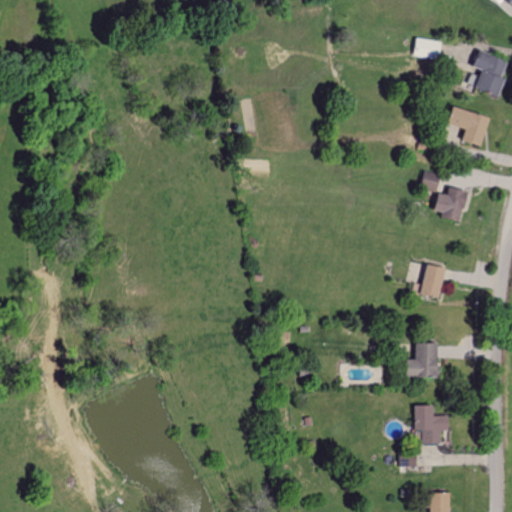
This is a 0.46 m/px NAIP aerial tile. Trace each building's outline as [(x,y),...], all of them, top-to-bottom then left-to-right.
[(409,56),(436,57),(437,40),(410,39),(409,56)] [(503,62),(472,51),(466,67),(475,70),(469,88),(492,96),(503,62)] [(483,115),(444,107),(440,124),(459,128),(456,141),(477,146),(483,115)] [(432,191),(434,175),(417,173),(416,189),(432,191)] [(430,193),(428,211),(437,212),(436,219),(454,221),(456,207),(462,208),(464,191),(442,189),(442,194),(430,193)] [(434,297),(439,268),(420,265),(415,294),(434,297)] [(429,377),(428,343),(407,343),(407,359),(399,359),(399,378),(429,377)] [(418,443),(436,443),(436,430),(439,430),(439,405),(407,406),(408,431),(417,431),(418,443)] [(413,450),(401,450),(401,458),(395,458),(395,466),(412,466),(413,450)] [(423,511),(443,511),(443,492),(423,493),(423,511)]
